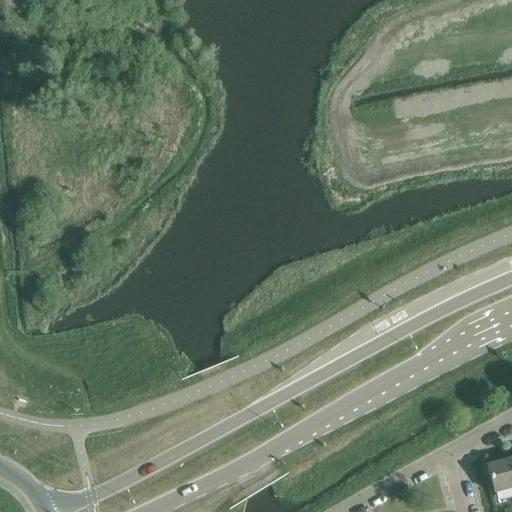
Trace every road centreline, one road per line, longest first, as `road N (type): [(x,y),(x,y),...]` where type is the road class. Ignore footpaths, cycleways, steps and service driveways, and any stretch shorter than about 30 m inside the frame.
road 1 (secondary): [(511,279),(92,497),(43,508)]
road 2 (secondary): [(149,511),(511,319)]
